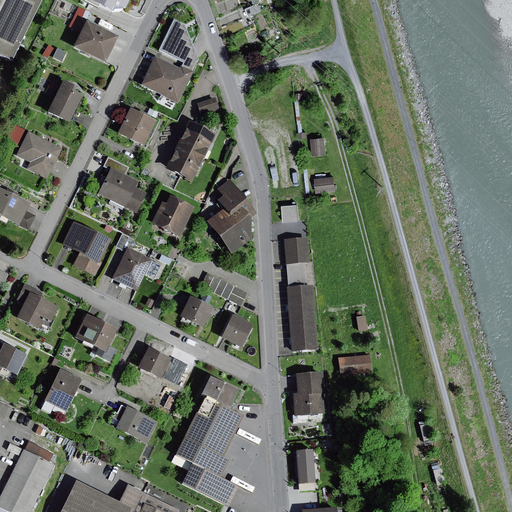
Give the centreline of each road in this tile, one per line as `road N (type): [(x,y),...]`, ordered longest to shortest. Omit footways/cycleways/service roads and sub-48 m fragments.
road 1 (track): [(336,0),(476,511)]
road 2 (track): [(511,498),(370,0)]
road 3 (track): [(307,58),(395,364),(418,511)]
road 4 (residential): [(276,390),(262,184),(200,0)]
road 5 (residential): [(160,0),(35,252),(37,271)]
road 6 (residential): [(37,271),(276,390)]
road 7 (residential): [(283,511),(276,390)]
